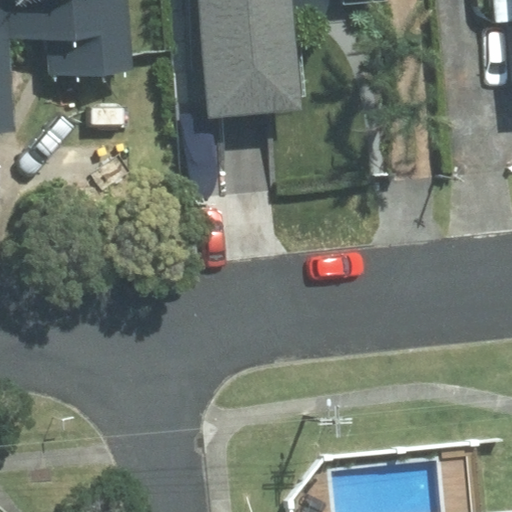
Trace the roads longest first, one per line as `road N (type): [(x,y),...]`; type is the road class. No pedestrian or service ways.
road 1 (residential): [(511,294),(156,330)]
road 2 (residential): [(156,330),(170,511)]
road 3 (residential): [(156,330),(0,347)]
